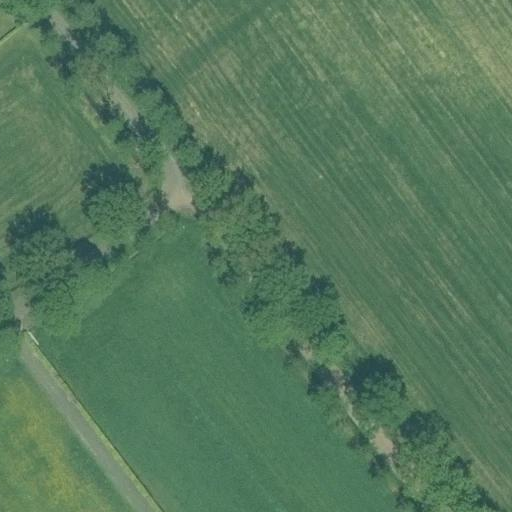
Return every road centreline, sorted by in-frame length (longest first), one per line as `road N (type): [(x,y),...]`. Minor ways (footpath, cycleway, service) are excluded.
road 1 (unclassified): [(0,324),(188,189),(42,0)]
road 2 (track): [(432,511),(188,189)]
road 3 (unknown): [(10,317),(46,381),(147,511)]
